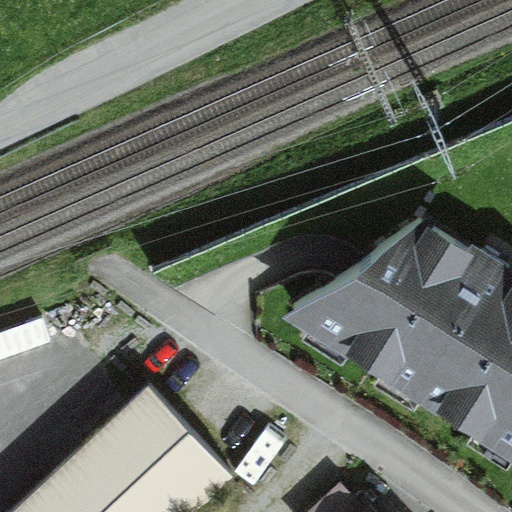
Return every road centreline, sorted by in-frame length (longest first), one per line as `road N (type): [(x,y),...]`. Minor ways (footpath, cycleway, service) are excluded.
road 1 (residential): [(468,511),(127,281),(0,335)]
road 2 (unclassified): [(0,138),(281,0)]
